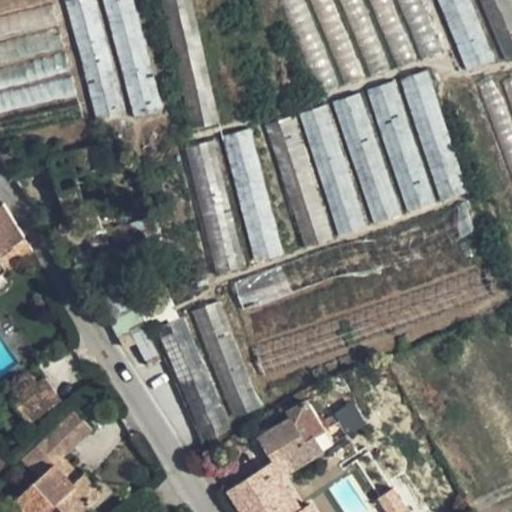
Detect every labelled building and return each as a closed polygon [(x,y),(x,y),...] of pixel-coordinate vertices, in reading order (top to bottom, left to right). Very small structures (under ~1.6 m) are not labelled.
[(95,0),(64,0),(98,119),(126,112),(95,0)] [(134,0),(103,0),(134,116),(164,108),(134,0)] [(191,0),(161,0),(191,128),(220,122),(191,0)] [(471,0),(437,0),(466,70),(495,59),(471,0)] [(511,0),(480,0),(506,61),(511,58),(511,0)] [(414,38),(424,57),(439,49),(428,30),(414,38)] [(428,69),(401,79),(442,200),(469,191),(428,69)] [(395,79),(367,90),(408,212),(436,202),(395,79)] [(360,92),(333,100),(375,222),(402,214),(360,92)] [(327,104),(299,113),(339,235),(368,226),(327,104)] [(293,115),(265,125),(305,247),(333,238),(293,115)] [(252,128),(222,136),(255,261),(283,254),(252,128)] [(214,139),(184,147),(217,272),(245,265),(214,139)] [(65,214),(109,202),(95,146),(49,158),(65,214)] [(468,201),(235,282),(244,309),(477,228),(468,201)] [(0,257),(8,269),(33,252),(25,237),(26,236),(4,202),(0,205),(0,257)] [(164,211),(122,226),(141,287),(170,277),(155,231),(169,226),(164,211)] [(478,233),(246,314),(255,343),(487,260),(478,233)] [(109,262),(83,278),(107,316),(119,308),(121,311),(135,303),(109,262)] [(490,267),(254,349),(264,377),(499,295),(490,267)] [(196,280),(139,305),(152,326),(179,315),(175,306),(202,293),(196,280)] [(220,301),(194,311),(235,417),(262,406),(220,301)] [(184,315),(156,327),(203,439),(231,428),(184,315)] [(388,366),(362,380),(437,511),(463,497),(388,366)] [(3,410),(19,431),(63,399),(47,377),(3,410)] [(323,447),(347,431),(336,413),(321,422),(307,398),(286,411),(290,417),(259,435),(275,461),(283,456),(290,468),(291,470),(326,450),(323,447)] [(93,430),(74,410),(51,433),(68,452),(93,430)] [(41,476),(1,511),(48,511),(57,504),(63,511),(79,511),(102,491),(85,473),(81,477),(74,484),(56,464),(63,457),(68,452),(51,433),(23,458),(41,476)] [(275,461),(229,490),(243,511),(295,511),(302,508),(280,474),(290,468),(283,456),(275,461)] [(74,484),(81,477),(63,457),(56,464),(74,484)] [(410,511),(394,487),(364,506),(368,511),(410,511)]
